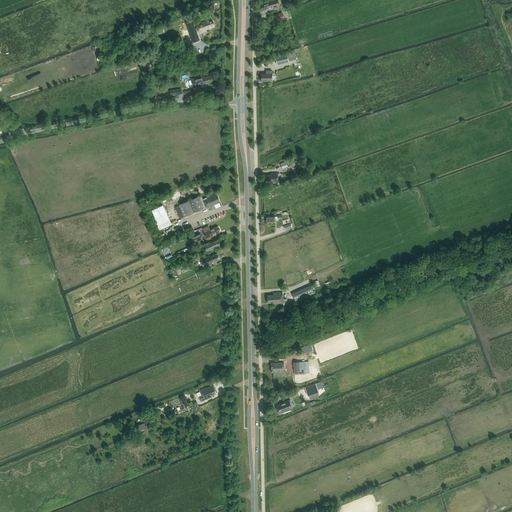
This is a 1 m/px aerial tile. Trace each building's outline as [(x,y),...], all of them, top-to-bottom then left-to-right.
[(267,10),(280,6),(277,0),(272,0),(264,3),(265,4),(261,5),(262,10),(266,9),(267,10)] [(284,19),(282,13),(273,16),(272,16),(274,22),(275,22),(284,19)] [(211,26),(214,25),(212,20),(209,21),(209,19),(195,24),(199,33),(212,28),(211,26)] [(180,28),(183,37),(191,34),(188,25),(180,28)] [(288,61),(286,53),(274,57),(277,65),(288,61)] [(261,81),(272,81),(272,71),(266,71),(266,74),(261,74),(261,81)] [(192,81),(193,87),(193,88),(206,84),(206,83),(213,81),(212,76),(205,78),(204,76),(192,79),(192,81)] [(278,183),(278,173),(270,173),(270,175),(264,175),(265,182),(271,182),(271,184),(278,183)] [(201,195),(197,196),(179,204),(184,217),(203,209),(206,207),(206,209),(214,205),(214,204),(220,202),(217,195),(215,196),(214,194),(202,199),(201,195)] [(164,205),(153,209),(160,229),(172,225),(164,205)] [(204,232),(207,239),(213,236),(212,235),(220,232),(219,231),(220,229),(219,227),(217,227),(210,230),(209,229),(208,226),(202,228),(204,232)] [(196,235),(194,236),(191,237),(194,242),(198,240),(198,241),(203,239),(200,233),(196,235)] [(220,241),(217,241),(217,240),(210,243),(209,242),(204,245),(207,252),(212,249),(212,248),(219,245),(221,243),(220,241)] [(192,255),(190,251),(180,255),(182,259),(192,255)] [(219,255),(217,256),(217,254),(209,257),(209,256),(200,260),(203,267),(212,263),(212,262),(219,259),(218,258),(220,257),(219,255)] [(193,268),(191,263),(180,267),(182,272),(193,268)] [(314,295),(310,285),(292,293),(296,303),(314,295)] [(274,304),(283,303),(282,292),(273,293),(273,295),(267,295),(267,303),(274,302),(274,304)] [(312,350),(310,344),(301,347),(303,353),(312,350)] [(309,373),(309,361),(293,362),(293,371),(294,371),(294,374),(305,374),(305,373),(309,373)] [(271,372),(284,372),(283,362),(271,363),(271,372)] [(308,396),(319,392),(316,383),(305,387),(308,396)] [(200,391),(201,395),(198,396),(200,402),(212,397),(211,396),(216,394),(213,386),(206,388),(200,391)] [(279,413),(292,408),(289,400),(283,402),(283,403),(276,406),(279,413)]
